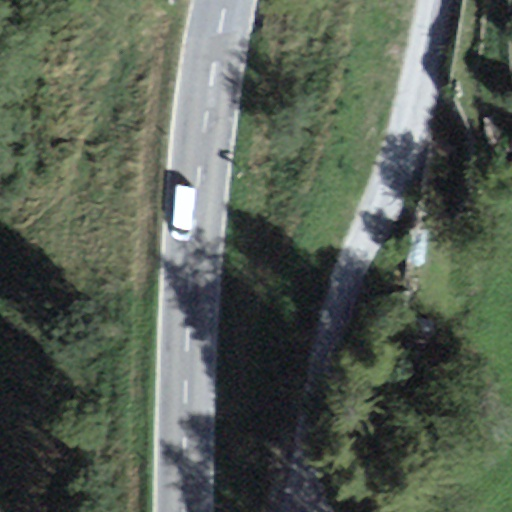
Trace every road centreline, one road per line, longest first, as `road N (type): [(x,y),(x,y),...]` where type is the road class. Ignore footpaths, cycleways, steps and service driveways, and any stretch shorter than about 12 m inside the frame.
road 1 (residential): [(283,511),(297,483),(347,258),(417,72),(432,0)]
road 2 (secondary): [(226,0),(192,225),(184,511)]
